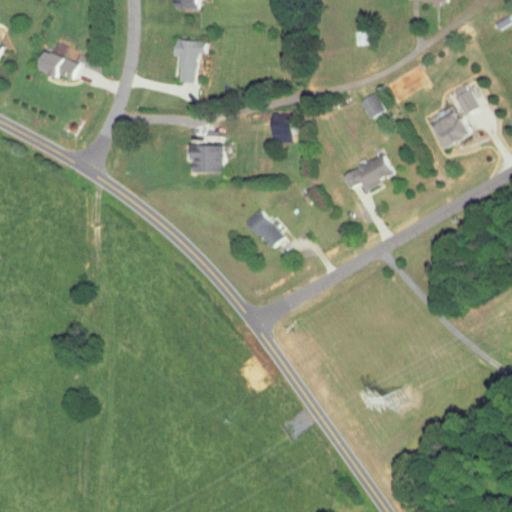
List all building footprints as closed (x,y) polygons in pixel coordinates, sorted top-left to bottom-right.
[(196,9),(196,0),(173,0),(174,9),(196,9)] [(497,29),(511,23),(509,16),(494,22),(497,29)] [(177,82),(194,83),(196,53),(204,53),(205,41),(173,39),(172,56),(178,56),(177,82)] [(82,64),(63,57),(67,46),(55,42),(51,53),(43,50),(36,68),(75,82),(82,64)] [(451,89),(463,115),(477,108),(466,83),(451,89)] [(358,101),(368,119),(383,111),(373,93),(358,101)] [(438,114),(441,119),(429,125),(441,149),(468,136),(453,107),(438,114)] [(290,125),(270,125),(270,142),(291,142),(290,125)] [(222,146),(187,146),(187,160),(194,160),(194,172),(222,172),(222,146)] [(348,186),(361,180),(364,187),(393,174),(384,153),(341,173),(348,186)] [(269,247),(282,234),(257,207),(244,220),(269,247)]
